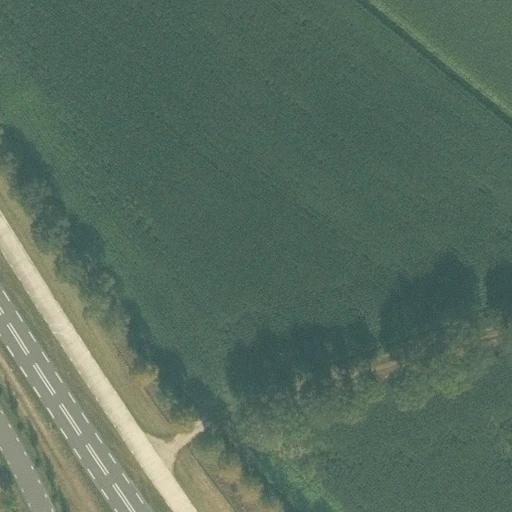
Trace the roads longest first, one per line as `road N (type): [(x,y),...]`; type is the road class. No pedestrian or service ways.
road 1 (track): [(147,462),(264,394),(511,326)]
road 2 (unclassified): [(180,511),(0,232)]
road 3 (primary): [(131,511),(0,313)]
